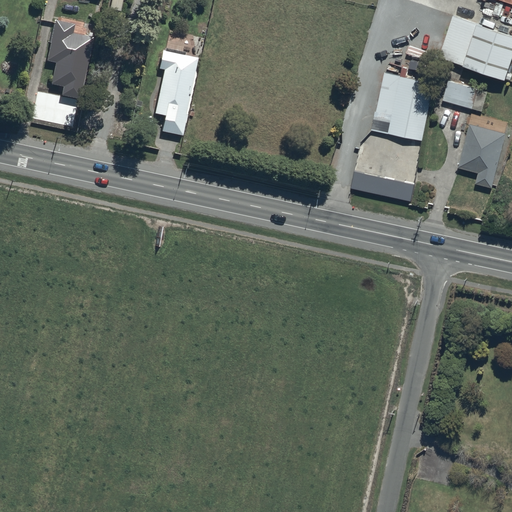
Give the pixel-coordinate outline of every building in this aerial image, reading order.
[(111,0),(110,8),(120,10),(121,0),(111,0)] [(511,56),(511,32),(453,14),(441,55),(506,75),(511,56)] [(80,98),(92,36),(72,32),(74,23),(54,19),(46,59),(55,60),(50,83),(63,85),(61,94),(80,98)] [(185,113),(197,56),(184,54),(185,51),(164,47),(164,50),(162,50),(158,67),(163,68),(154,112),(165,114),(161,130),(182,134),(187,113),(185,113)] [(407,76),(384,71),(374,118),(390,121),(386,139),(400,142),(402,135),(422,139),(435,81),(412,76),(412,74),(407,73),(407,76)] [(448,79),(443,98),(482,110),(488,91),(448,79)] [(506,132),(505,132),(507,125),(496,122),(497,119),(469,111),(466,124),(469,125),(458,166),(479,171),(476,182),(492,187),(506,132)] [(415,181),(420,147),(389,142),(388,153),(408,156),(405,180),(415,181)] [(354,169),(351,186),(411,199),(415,183),(395,178),(397,173),(391,171),(390,177),(362,171),(363,165),(357,164),(356,169),(354,169)]
